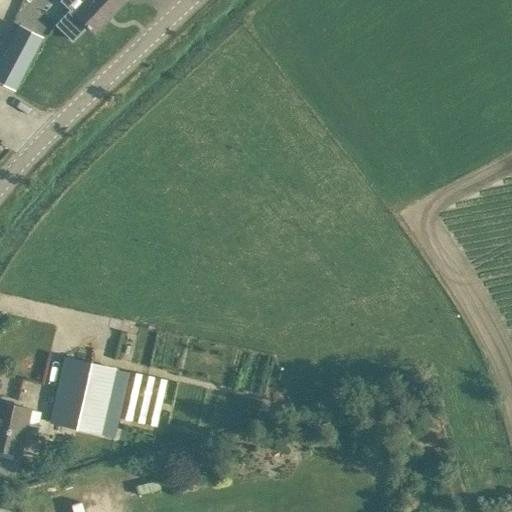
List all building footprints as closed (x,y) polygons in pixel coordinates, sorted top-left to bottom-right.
[(61,0),(61,1),(70,10),(55,24),(72,41),(87,25),(94,32),(124,0),(61,0)] [(42,36),(18,23),(0,55),(0,81),(14,89),(42,36)] [(65,356),(51,419),(49,429),(61,431),(62,429),(78,433),(79,425),(116,434),(120,416),(158,425),(169,379),(65,356)] [(0,448),(19,453),(25,424),(37,427),(40,412),(29,409),(29,407),(0,400),(0,448)] [(208,453),(205,442),(181,448),(184,460),(208,453)] [(84,493),(88,511),(96,511),(92,491),(84,493)]
